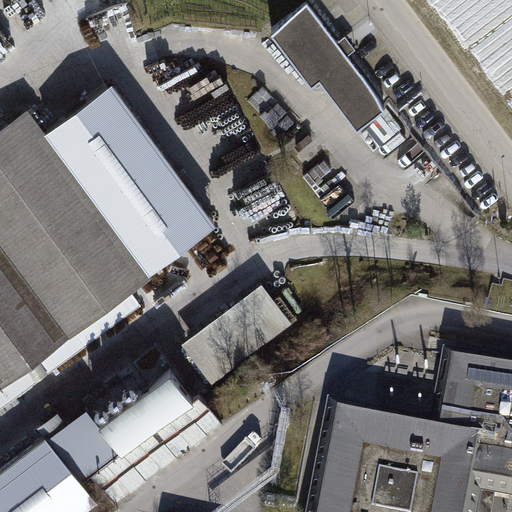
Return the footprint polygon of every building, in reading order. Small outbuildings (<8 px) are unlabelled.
[(314,77),(322,71),(359,121),(387,101),(313,0),(307,0),(275,23),(314,77)] [(0,403),(37,376),(25,360),(34,353),(47,369),(140,300),(129,286),(212,225),(107,84),(38,136),(23,116),(10,125),(3,117),(0,119),(0,403)] [(262,281),(183,340),(213,380),(292,320),(262,281)] [(325,401),(304,511),(476,511),(480,489),(496,492),(511,494),(511,364),(443,352),(431,420),(325,401)] [(37,376),(47,369),(34,353),(25,360),(37,376)] [(194,397),(171,367),(101,420),(123,450),(194,397)] [(199,393),(194,397),(123,450),(93,473),(116,504),(222,424),(199,393)] [(59,411),(43,423),(84,479),(93,473),(123,450),(101,420),(89,405),(66,421),(59,411)] [(47,432),(0,466),(0,511),(79,511),(97,499),(47,432)] [(476,511),(492,511),(496,492),(480,489),(476,511)]
